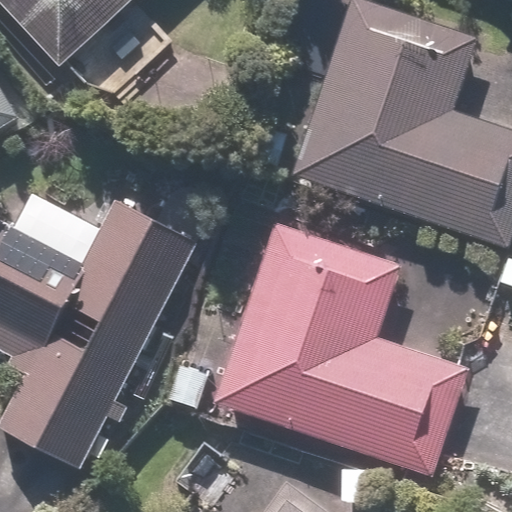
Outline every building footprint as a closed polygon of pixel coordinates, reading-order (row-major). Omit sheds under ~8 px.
[(1,0),(67,69),(140,0),(1,0)] [(484,39),(367,0),(356,0),(297,177),(511,249),(511,128),(459,111),(484,39)] [(0,136),(26,121),(0,79),(0,136)] [(84,476),(203,244),(121,203),(89,266),(0,220),(0,350),(19,360),(15,366),(33,375),(2,434),(84,476)] [(282,224),(220,405),(437,480),(475,370),(382,339),(407,267),(282,224)] [(226,374),(179,363),(169,406),(216,417),(226,374)] [(333,511),(291,481),(268,511),(333,511)]
